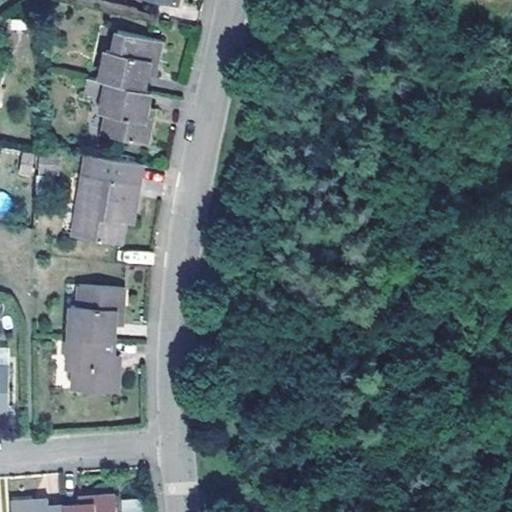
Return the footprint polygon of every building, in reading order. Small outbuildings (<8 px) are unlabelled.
[(101,79),(145,88),(149,73),(152,58),(158,60),(162,39),(117,29),(114,49),(107,48),(101,79)] [(152,58),(149,73),(155,74),(158,60),(152,58)] [(152,90),(145,88),(101,79),(90,77),(87,94),(105,97),(101,111),(152,122),(157,100),(149,98),(152,90)] [(157,100),(159,91),(152,90),(149,98),(157,100)] [(88,154),(75,235),(122,242),(125,222),(126,212),(134,213),(141,162),(88,154)] [(133,223),(134,213),(126,212),(125,222),(133,223)] [(73,304),(70,335),(115,338),(117,322),(117,308),(124,309),(126,286),(81,283),(79,304),(73,304)] [(115,338),(70,335),(69,366),(76,367),(74,388),(119,390),(120,368),(114,368),(114,352),(115,338)] [(0,410),(9,411),(9,366),(0,365),(0,410)] [(65,504),(65,511),(117,511),(116,493),(95,494),(95,502),(80,503),(65,504)] [(79,496),(80,503),(95,502),(95,494),(79,496)] [(35,506),(51,505),(49,498),(34,499),(35,506)] [(65,511),(65,504),(51,505),(35,506),(34,499),(12,501),(12,511),(65,511)] [(120,511),(143,511),(143,499),(120,499),(120,511)]
